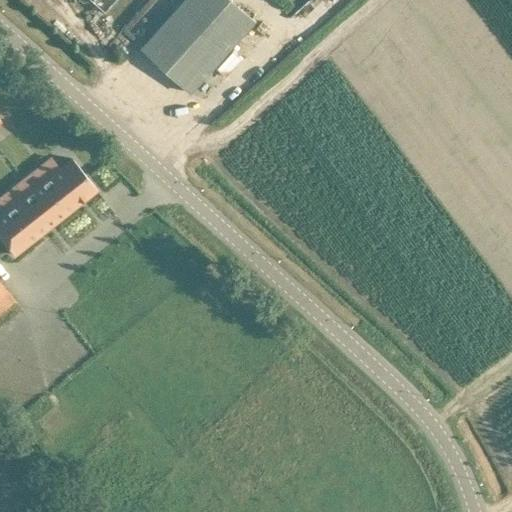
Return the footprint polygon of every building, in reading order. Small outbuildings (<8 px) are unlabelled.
[(87,0),(104,15),(117,0),(87,0)] [(185,0),(142,48),(192,93),(256,21),(232,0),(185,0)] [(5,148),(15,160),(34,145),(24,133),(5,148)] [(0,237),(14,255),(81,202),(97,189),(72,159),(56,171),(0,215),(0,237)] [(0,282),(0,311),(14,301),(0,282)]
